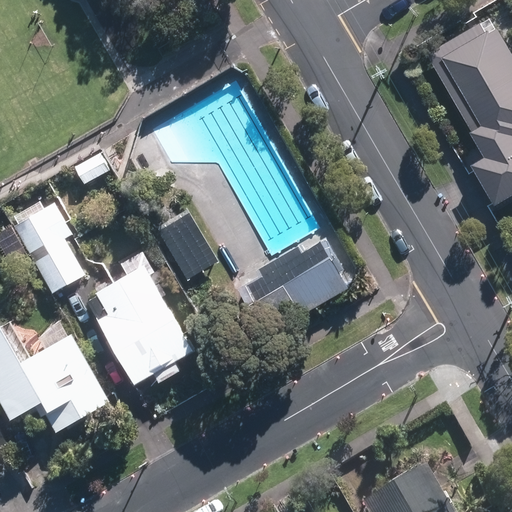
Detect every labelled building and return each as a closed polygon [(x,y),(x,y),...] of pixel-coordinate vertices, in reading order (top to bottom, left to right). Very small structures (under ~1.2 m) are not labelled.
[(0,0),(0,74),(1,74),(20,107),(6,115),(21,143),(129,82),(83,0),(56,16),(47,0),(0,0)] [(439,55),(477,121),(480,119),(491,140),(511,127),(511,53),(503,38),(494,43),(486,29),(439,55)] [(511,167),(511,165),(501,147),(472,164),(484,184),(511,167)] [(51,289),(84,271),(63,235),(72,230),(54,199),(14,223),(51,289)] [(220,263),(191,213),(160,230),(189,281),(220,263)] [(256,273),(235,286),(254,317),(289,297),(298,313),(346,285),(337,269),(342,266),(323,234),(302,246),(299,241),(253,268),(256,273)] [(126,273),(96,291),(108,313),(97,319),(134,384),(153,374),(158,382),(180,369),(175,361),(194,350),(144,264),(140,266),(134,256),(121,264),(126,273)] [(20,363),(0,326),(0,402),(10,420),(35,406),(41,417),(46,414),(55,431),(110,401),(72,334),(20,363)] [(398,484),(365,503),(370,511),(454,511),(428,466),(427,468),(423,462),(394,478),(398,484)]
